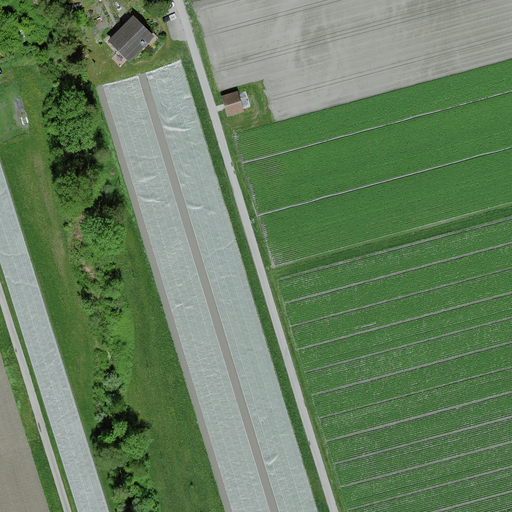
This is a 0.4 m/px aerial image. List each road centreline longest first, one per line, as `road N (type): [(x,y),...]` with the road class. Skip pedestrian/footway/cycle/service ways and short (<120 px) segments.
road 1 (track): [(180,0),(334,511)]
road 2 (track): [(0,293),(67,511)]
